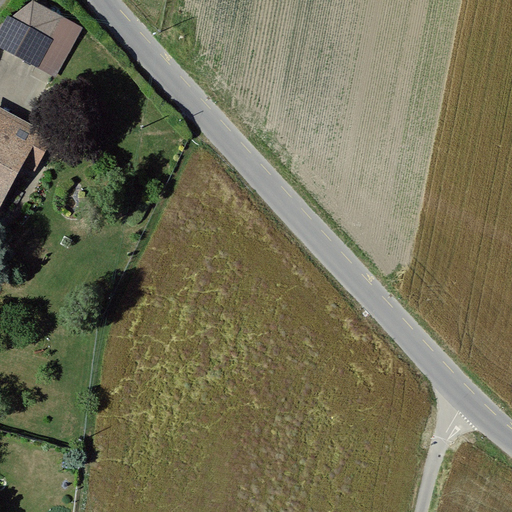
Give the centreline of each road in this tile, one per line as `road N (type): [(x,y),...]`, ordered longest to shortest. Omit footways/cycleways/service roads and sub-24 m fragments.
road 1 (tertiary): [(467,395),(105,0)]
road 2 (unclassified): [(422,511),(439,448),(467,395)]
